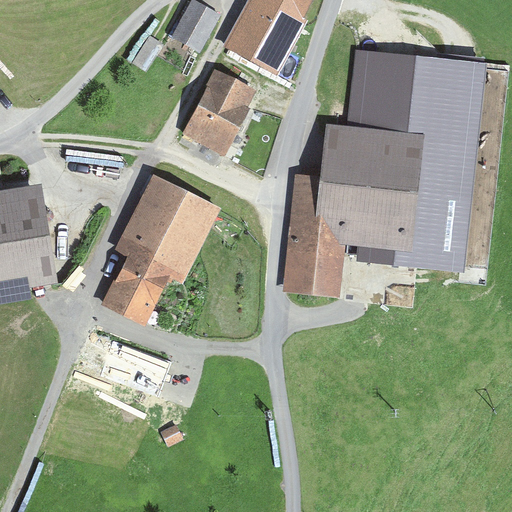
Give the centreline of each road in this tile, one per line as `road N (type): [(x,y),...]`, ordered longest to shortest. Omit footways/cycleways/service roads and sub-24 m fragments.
road 1 (unclassified): [(294,511),(271,322),(275,271),(281,202),(336,0)]
road 2 (residential): [(239,0),(155,153),(54,399)]
road 3 (track): [(21,142),(155,153),(281,202)]
road 4 (unclassified): [(166,0),(21,142),(0,146)]
road 5 (track): [(54,399),(9,511)]
